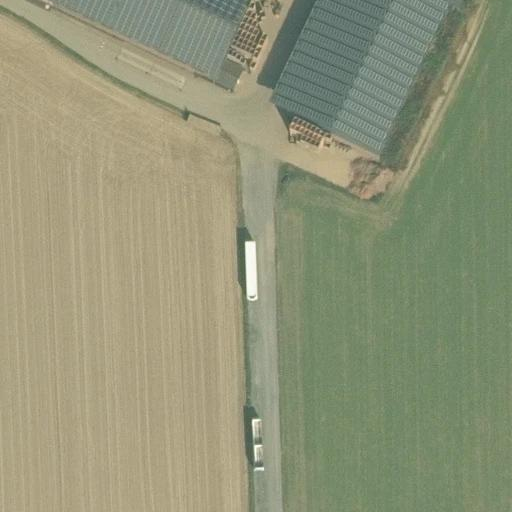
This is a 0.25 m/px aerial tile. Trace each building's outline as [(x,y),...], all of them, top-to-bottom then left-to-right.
[(250,13),(223,0),(54,0),(51,8),(215,86),(223,69),(250,13)] [(223,0),(250,13),(256,0),(223,0)] [(285,119),(342,0),(320,0),(268,111),(285,119)] [(454,0),(342,0),(285,119),(378,163),(454,0)] [(242,77),(223,69),(215,86),(234,95),(242,77)]
